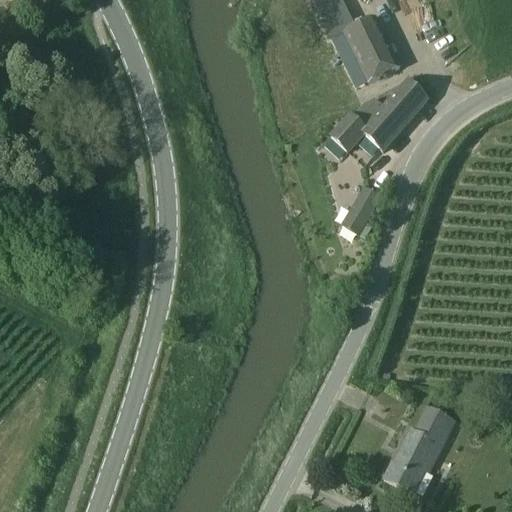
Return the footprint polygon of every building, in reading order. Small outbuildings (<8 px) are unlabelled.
[(308,0),(328,44),(336,39),(343,36),(367,86),(399,71),(375,21),(354,31),(340,0),(308,0)] [(427,105),(407,87),(383,114),(374,105),(364,109),(352,122),(350,120),(331,141),(347,156),(363,138),(382,155),(427,105)] [(380,200),(365,191),(342,231),(358,240),(380,200)] [(371,231),(365,227),(358,239),(364,243),(371,231)] [(432,415),(426,411),(413,436),(410,435),(385,484),(413,498),(438,449),(442,451),(455,426),(432,415)]
